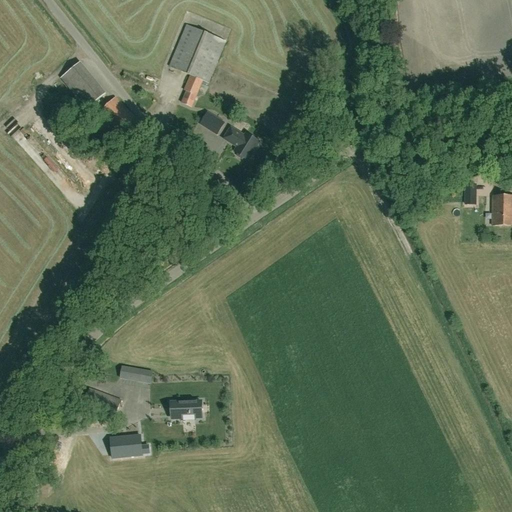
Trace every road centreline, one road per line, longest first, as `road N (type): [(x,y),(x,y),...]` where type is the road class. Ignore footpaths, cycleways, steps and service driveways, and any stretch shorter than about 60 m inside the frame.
road 1 (unclassified): [(17,448),(71,369),(131,305),(253,219)]
road 2 (unclassified): [(253,219),(213,170),(154,135),(42,0)]
road 3 (unclassified): [(253,219),(401,123),(511,96)]
